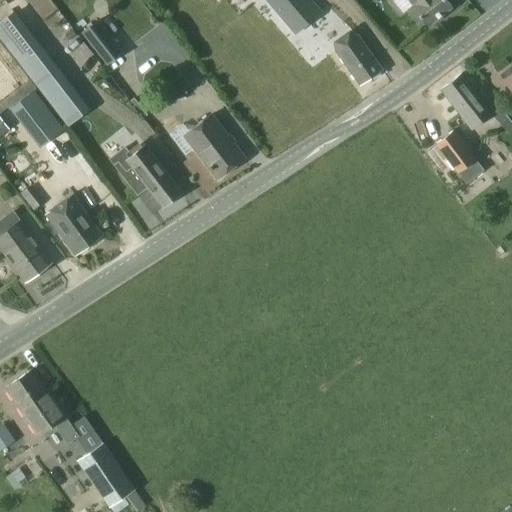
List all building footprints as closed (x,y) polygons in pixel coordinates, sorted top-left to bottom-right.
[(267,0),(296,34),(320,13),(309,0),(267,0)] [(427,26),(451,7),(445,0),(408,0),(412,4),(410,5),(427,26)] [(14,10),(0,20),(0,36),(17,59),(68,125),(90,108),(38,43),(14,10)] [(188,10),(177,18),(202,53),(213,45),(188,10)] [(46,20),(58,35),(68,27),(57,12),(46,20)] [(81,33),(107,65),(124,52),(99,19),(81,33)] [(336,51),(360,85),(381,70),(357,36),(336,51)] [(511,72),(503,80),(511,91),(511,72)] [(473,129),(492,115),(461,75),(442,89),(461,114),(473,129)] [(62,131),(33,92),(14,106),(43,145),(62,131)] [(191,147),(215,178),(241,159),(208,115),(193,126),(202,138),(191,147)] [(475,195),(492,182),(483,171),(453,131),(436,144),(466,184),(475,195)] [(182,193),(145,145),(132,155),(125,147),(110,159),(138,195),(147,188),(163,207),(182,193)] [(46,215),(75,255),(101,236),(72,196),(46,215)] [(0,235),(0,247),(26,282),(52,262),(20,220),(0,235)] [(76,437),(78,436),(71,427),(32,369),(6,387),(38,435),(54,424),(68,443),(76,437)] [(76,437),(89,454),(105,443),(86,417),(71,427),(78,436),(76,437)] [(5,426),(0,429),(0,453),(16,442),(5,426)] [(89,454),(79,461),(111,508),(137,490),(105,443),(89,454)] [(19,470),(7,478),(16,490),(28,482),(19,470)]
